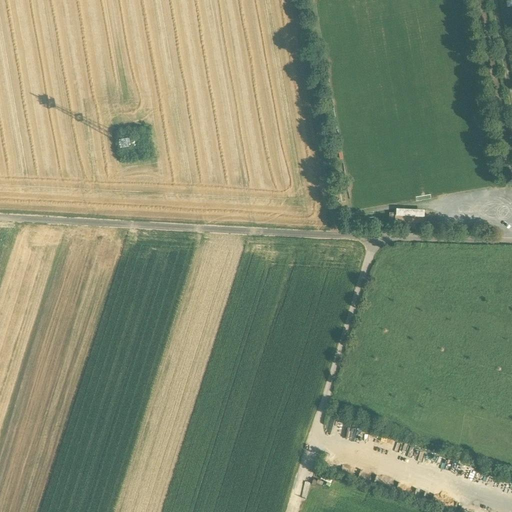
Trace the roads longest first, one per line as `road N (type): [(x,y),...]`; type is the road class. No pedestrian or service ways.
road 1 (track): [(377,237),(0,218)]
road 2 (track): [(377,237),(292,511)]
road 3 (unclassified): [(511,241),(377,237)]
